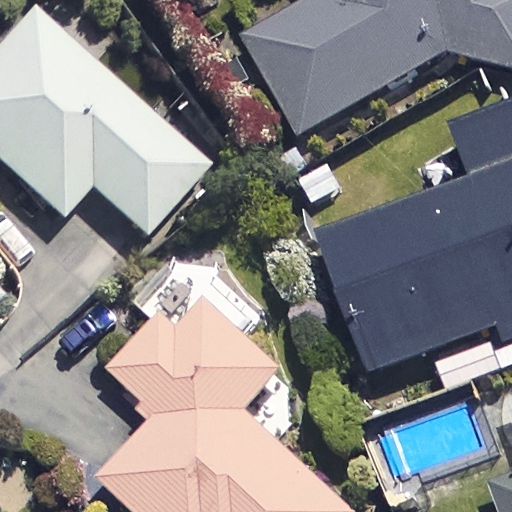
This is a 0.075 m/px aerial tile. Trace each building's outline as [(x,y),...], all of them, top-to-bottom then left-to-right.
[(511,0),(309,0),(241,37),(299,146),(461,59),(511,71),(511,0)] [(158,135),(24,14),(0,40),(0,172),(54,222),(83,190),(138,240),(215,156),(173,118),(158,135)] [(511,116),(510,110),(446,134),(465,185),(314,241),(367,381),(493,333),(499,350),(511,345),(511,116)] [(242,344),(262,322),(181,247),(124,310),(147,331),(105,377),(153,421),(96,483),(127,511),(343,511),(275,449),(312,409),(242,344)] [(511,511),(511,484),(489,494),(495,511),(511,511)]
